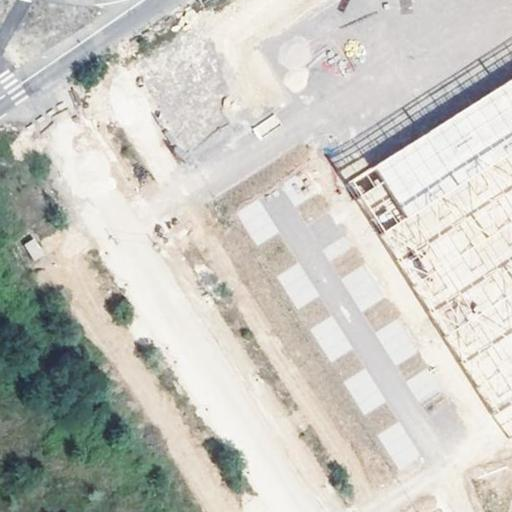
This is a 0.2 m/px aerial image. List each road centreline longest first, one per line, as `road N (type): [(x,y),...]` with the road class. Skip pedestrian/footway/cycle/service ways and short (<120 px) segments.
road 1 (unclassified): [(31,84),(305,511)]
road 2 (unclassified): [(31,84),(155,0)]
